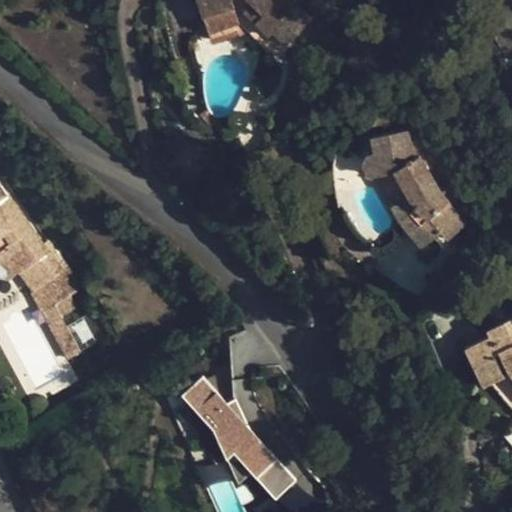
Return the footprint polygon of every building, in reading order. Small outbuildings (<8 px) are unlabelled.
[(198,0),(203,17),(234,7),(232,0),(250,0),(252,2),(244,10),(269,36),(273,32),(286,46),(311,20),(292,0),(198,0)] [(203,17),(211,39),(243,29),(234,7),(203,17)] [(407,131),(371,137),(374,152),(368,155),(365,157),(363,162),(363,166),(365,169),(367,172),(371,175),(395,171),(410,197),(416,208),(400,221),(422,248),(440,233),(447,227),(453,234),(466,223),(439,191),(419,156),(412,160),(407,131)] [(0,160),(1,160),(0,158),(0,267),(9,280),(20,271),(34,291),(36,289),(47,310),(55,305),(65,297),(80,287),(48,242),(43,245),(0,185),(0,160)] [(410,197),(393,207),(400,221),(416,208),(410,197)] [(440,233),(446,240),(453,234),(447,227),(440,233)] [(36,289),(34,291),(32,292),(43,313),(47,310),(36,289)] [(65,297),(55,305),(60,313),(71,307),(65,297)] [(47,310),(43,313),(68,359),(81,352),(60,313),(55,305),(47,310)] [(490,335),(466,347),(484,386),(511,372),(511,373),(511,317),(488,329),(490,335)] [(178,397),(245,478),(251,473),(273,500),(295,482),(206,374),(178,397)]
